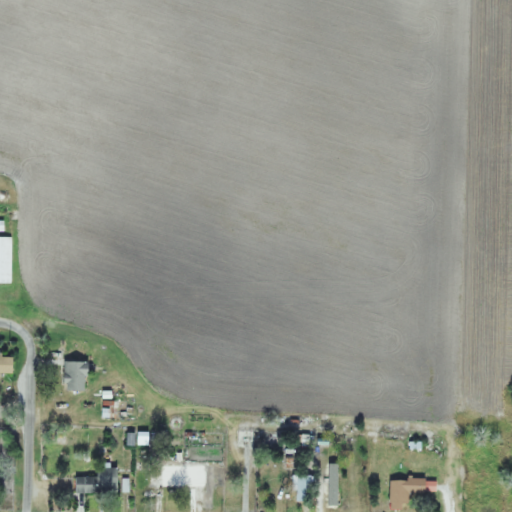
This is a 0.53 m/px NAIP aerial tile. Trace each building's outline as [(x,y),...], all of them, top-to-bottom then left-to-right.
[(9,237),(0,236),(0,283),(9,283),(9,237)] [(9,357),(0,357),(0,372),(9,373),(9,357)] [(60,390),(84,390),(84,362),(60,362),(60,390)] [(92,477),(72,477),(72,493),(114,493),(114,467),(92,467),(92,477)] [(293,501),(306,501),(306,475),(293,475),(293,501)] [(146,485),(184,485),(184,476),(146,476),(146,485)] [(386,479),(386,504),(405,504),(405,493),(433,493),(433,479),(386,479)]
